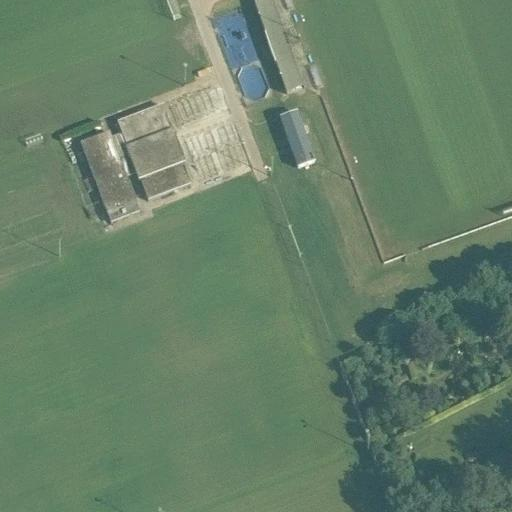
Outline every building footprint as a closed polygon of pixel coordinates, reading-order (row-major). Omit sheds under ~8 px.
[(276,97),(294,92),(266,0),(261,0),(248,4),(276,97)] [(0,270),(89,242),(43,100),(0,114),(0,270)] [(110,134),(80,145),(108,218),(137,207),(127,178),(136,175),(139,183),(141,182),(148,203),(191,186),(183,167),(186,166),(183,158),(163,107),(117,124),(122,136),(112,140),(110,134)] [(316,163),(297,113),(279,120),(298,170),(316,163)] [(139,214),(137,207),(108,218),(111,225),(139,214)]
